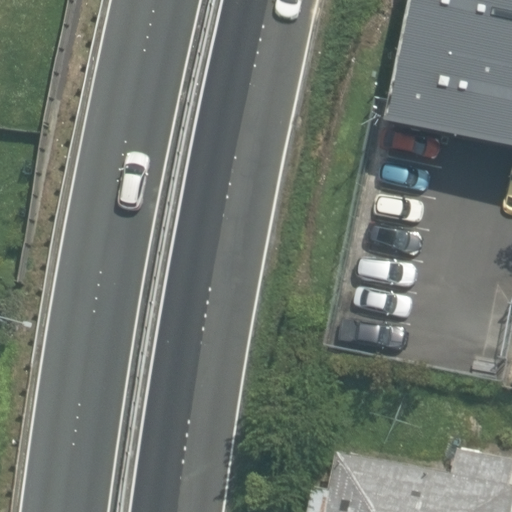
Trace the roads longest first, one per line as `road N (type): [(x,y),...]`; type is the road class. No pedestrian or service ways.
road 1 (motorway): [(63,511),(99,248),(156,0)]
road 2 (motorway): [(269,0),(214,258),(178,511)]
